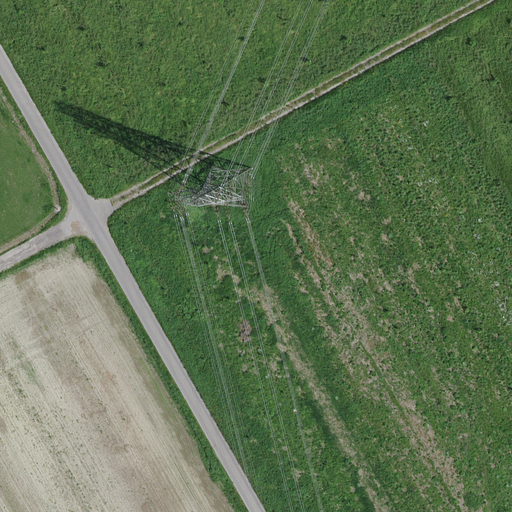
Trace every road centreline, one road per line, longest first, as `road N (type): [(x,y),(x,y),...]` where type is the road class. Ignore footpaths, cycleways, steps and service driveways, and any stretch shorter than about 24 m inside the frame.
road 1 (track): [(488,0),(0,266)]
road 2 (unclassified): [(257,511),(0,58)]
